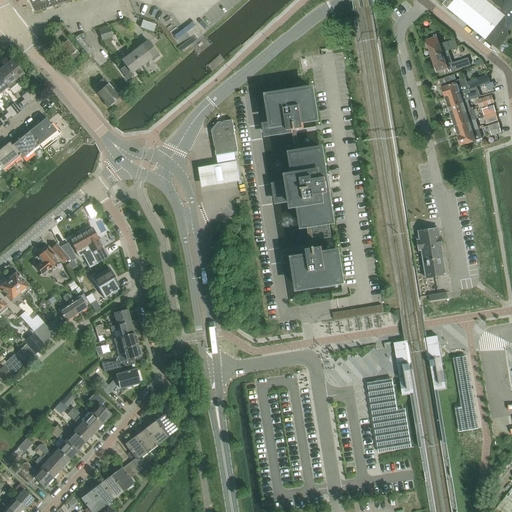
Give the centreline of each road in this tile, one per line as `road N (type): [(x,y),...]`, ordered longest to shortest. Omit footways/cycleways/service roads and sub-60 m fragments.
road 1 (residential): [(47,511),(166,380),(126,237),(92,186)]
road 2 (residential): [(459,279),(397,29),(425,2)]
road 3 (residential): [(171,169),(213,102),(317,14),(356,0)]
road 4 (unclassified): [(248,92),(283,315),(304,312)]
road 5 (tertiary): [(217,369),(191,201),(171,169)]
road 6 (tertiary): [(164,185),(179,213),(206,371)]
road 7 (tertiary): [(126,156),(8,19)]
road 8 (unclassified): [(308,357),(337,511)]
road 9 (residential): [(511,98),(507,71),(425,2)]
road 10 (residential): [(0,264),(92,186)]
